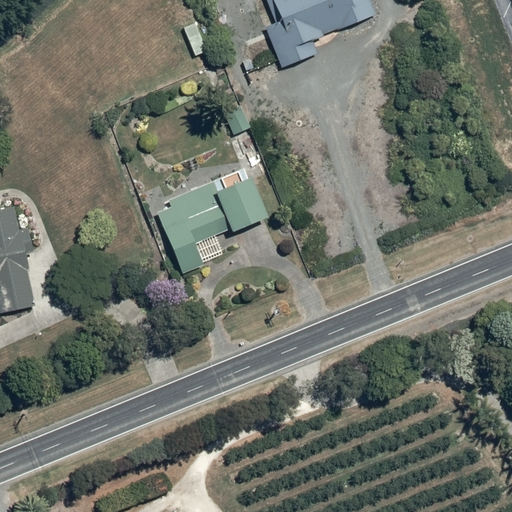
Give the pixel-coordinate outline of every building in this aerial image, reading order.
[(266,28),(282,70),(318,54),(312,42),(376,16),(370,0),(268,0),(276,24),(266,28)] [(208,49),(196,22),(181,28),(193,56),(208,49)] [(249,127),(238,101),(219,109),(231,135),(249,127)] [(158,214),(183,275),(203,265),(196,244),(267,217),(252,180),(249,181),(244,170),(170,200),(172,208),(158,214)] [(0,312),(35,308),(26,255),(33,254),(28,230),(20,232),(15,209),(0,211),(0,312)]
